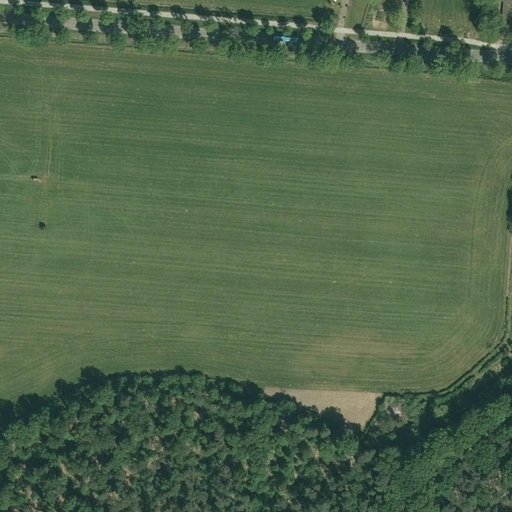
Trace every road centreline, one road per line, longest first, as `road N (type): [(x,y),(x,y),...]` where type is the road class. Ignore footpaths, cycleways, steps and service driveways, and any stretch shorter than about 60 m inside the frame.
road 1 (tertiary): [(511,63),(0,21)]
road 2 (unclassified): [(393,511),(511,407)]
